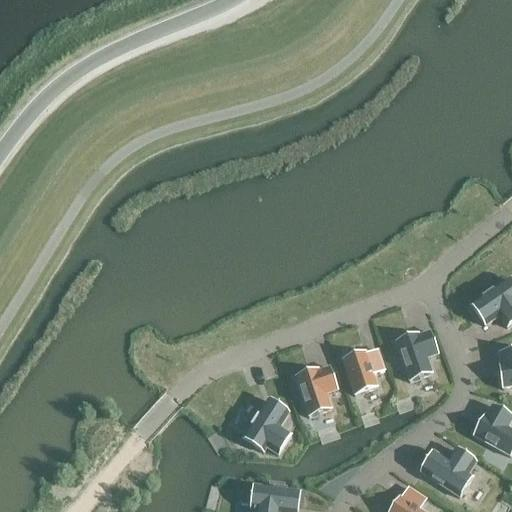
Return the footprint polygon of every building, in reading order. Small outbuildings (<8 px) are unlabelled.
[(511,279),(472,308),(486,327),(500,318),(509,330),(511,327),(511,279)] [(442,357),(433,332),(422,335),(422,334),(396,343),(411,384),(436,375),(431,361),(442,357)] [(385,371),(378,351),(366,355),(365,353),(344,361),(355,396),(377,388),(372,375),(385,371)] [(511,352),(500,354),(502,366),(500,366),(503,390),(511,388),(511,352)] [(340,393),(331,367),(321,371),(320,370),(295,378),(309,419),(334,411),(329,397),(340,393)] [(289,415),(269,402),(245,442),(265,455),(268,450),(279,457),(292,436),(281,429),(289,415)] [(511,425),(511,417),(494,407),(488,418),(485,416),(474,438),(511,459),(511,457),(511,431),(509,430),(511,425)] [(477,465),(456,451),(448,463),(434,454),(421,474),(461,500),(474,480),(469,477),(477,465)] [(300,511),(303,494),(254,487),(250,511),(300,511)] [(420,511),(427,502),(409,490),(402,501),(401,500),(392,511),(420,511)]
